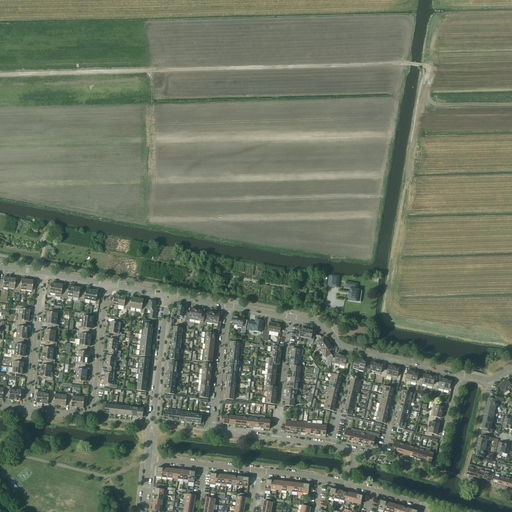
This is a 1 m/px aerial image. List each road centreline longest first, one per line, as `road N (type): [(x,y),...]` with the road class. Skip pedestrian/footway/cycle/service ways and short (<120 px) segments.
road 1 (track): [(404,191),(425,65),(0,75)]
road 2 (residential): [(27,410),(92,416),(108,284)]
road 3 (residential): [(276,438),(213,425),(229,305)]
road 4 (unclassified): [(148,458),(167,295)]
road 5 (residential): [(381,457),(436,469),(460,373)]
road 6 (residential): [(27,410),(42,272)]
road 7 (residential): [(334,336),(342,345),(460,373)]
